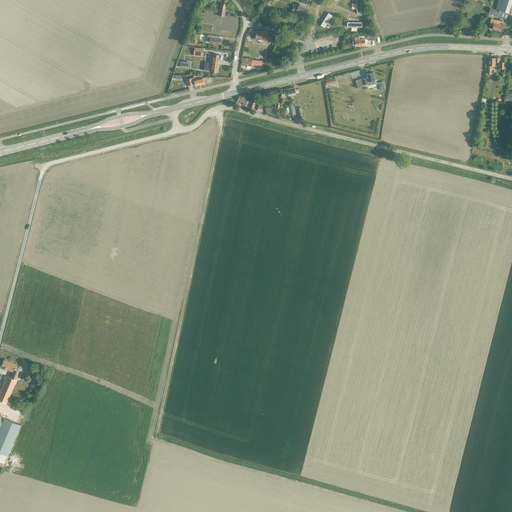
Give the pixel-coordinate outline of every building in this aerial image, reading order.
[(511,0),(498,0),(496,9),(499,10),(498,11),(490,8),(489,13),(506,19),(511,0)] [(217,16),(224,17),(226,4),(221,3),(219,14),(217,14),(217,16)] [(293,4),(291,11),(299,14),(307,17),(310,8),(306,7),(299,4),(298,6),(293,4)] [(328,13),(320,25),(324,28),(332,16),(328,13)] [(501,31),(502,24),(499,24),(500,21),(491,19),(489,25),(493,25),(492,29),(501,31)] [(267,40),(269,31),(264,30),(264,32),(256,31),(255,39),(267,40)] [(210,41),(209,43),(220,44),(221,39),(219,39),(220,36),(207,35),(207,40),(210,41)] [(355,46),(366,45),(365,39),(360,40),(359,37),(354,37),(355,46)] [(219,55),(210,53),(209,63),(205,63),(203,70),(217,72),(219,55)] [(491,73),(492,65),(495,65),(495,61),(499,62),(499,58),(489,57),(489,65),(488,65),(487,73),(491,73)] [(366,78),(362,79),(364,85),(367,84),(368,85),(371,84),(373,84),(376,83),(373,72),(367,74),(368,78),(366,78)] [(193,75),(194,77),(187,79),(188,85),(195,84),(195,86),(208,83),(207,77),(202,78),(201,78),(201,75),(193,75)] [(239,97),(237,101),(245,106),(245,105),(249,107),(254,109),(256,101),(251,99),(248,99),(247,101),(239,97)] [(5,369),(13,372),(10,377),(7,376),(0,392),(0,399),(14,406),(16,402),(12,400),(13,398),(9,397),(17,380),(20,372),(18,371),(19,367),(15,366),(16,364),(4,359),(2,366),(5,367),(5,369)] [(0,451),(8,454),(21,424),(0,415),(0,451)]
